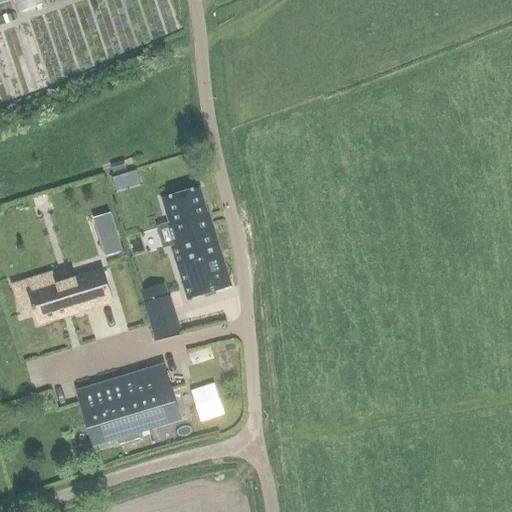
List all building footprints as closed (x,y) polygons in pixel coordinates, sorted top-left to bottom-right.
[(123,163),(111,166),(113,172),(125,169),(123,163)] [(136,172),(112,179),(116,191),(139,184),(136,172)] [(200,190),(162,201),(169,225),(168,226),(174,247),(171,248),(188,301),(230,288),(200,190)] [(100,228),(96,229),(105,256),(121,251),(110,215),(97,218),(100,228)] [(62,295),(39,302),(47,328),(71,320),(71,319),(78,316),(79,320),(95,315),(94,313),(121,304),(112,274),(60,290),(62,295)] [(168,298),(144,305),(148,317),(172,310),(168,298)] [(210,359),(208,353),(195,357),(196,363),(210,359)] [(94,445),(179,420),(164,370),(79,396),(94,445)]
